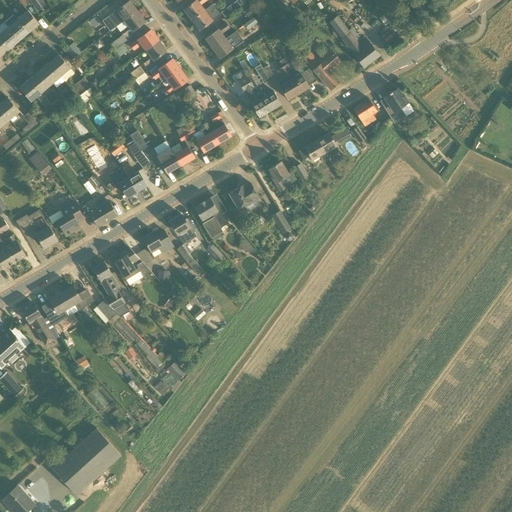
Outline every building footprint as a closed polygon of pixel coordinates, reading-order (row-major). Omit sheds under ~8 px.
[(30,0),(38,10),(46,4),(42,0),(30,0)] [(109,16),(112,21),(116,26),(124,20),(137,11),(129,0),(109,16)] [(195,0),(184,9),(192,19),(204,10),(200,5),(206,0),(195,0)] [(238,7),(235,2),(221,12),(225,17),(238,7)] [(199,30),(220,14),(216,9),(213,4),(204,10),(192,19),(199,30)] [(244,12),(248,17),(255,12),(250,7),(244,12)] [(18,19),(29,32),(39,23),(28,10),(18,19)] [(120,32),(124,37),(145,22),(137,11),(124,20),(128,26),(120,32)] [(8,27),(19,40),(29,32),(18,19),(14,15),(5,23),(8,27)] [(348,30),(338,15),(329,22),(354,54),(364,67),(379,55),(366,38),(362,40),(352,27),(348,30)] [(254,17),(244,25),(248,30),(257,22),(254,17)] [(226,23),(218,28),(205,38),(213,48),(226,38),(222,33),(230,27),(226,23)] [(19,40),(8,27),(0,33),(0,36),(10,48),(19,40)] [(158,40),(151,30),(130,45),(134,50),(142,44),(146,50),(158,40)] [(278,34),(275,30),(265,36),(267,40),(278,34)] [(0,56),(9,48),(10,48),(0,36),(0,56)] [(226,38),(213,48),(220,58),(241,43),(237,38),(230,44),(226,38)] [(119,40),(111,46),(114,51),(115,50),(123,44),(125,43),(121,39),(119,40)] [(158,40),(146,50),(149,55),(141,61),(145,66),(166,51),(158,40)] [(72,47),(67,51),(71,57),(76,53),(72,47)] [(329,69),(339,60),(333,52),(320,64),(310,53),(303,59),(331,90),(340,82),(329,69)] [(60,76),(70,68),(59,54),(49,63),(60,76)] [(279,61),(283,67),(298,93),(309,87),(301,73),(295,77),(292,72),(293,72),(284,58),(279,61)] [(163,73),(167,79),(180,69),(172,59),(151,74),(155,79),(163,73)] [(39,71),(50,85),(60,76),(49,63),(39,71)] [(263,68),(261,64),(255,68),(264,84),(270,80),(263,68)] [(268,65),(263,68),(270,80),(275,77),(268,65)] [(130,74),(135,80),(144,73),(140,67),(130,74)] [(278,70),(280,73),(282,77),(277,81),(288,100),(298,93),(283,67),(278,70)] [(167,95),(187,80),(180,69),(167,79),(171,84),(163,90),(167,95)] [(41,93),(50,85),(39,71),(29,79),(41,93)] [(117,82),(112,75),(104,81),(109,88),(117,82)] [(239,81),(238,82),(259,117),(268,111),(255,89),(247,76),(244,78),(239,81)] [(71,88),(74,92),(78,97),(91,86),(84,77),(71,88)] [(95,78),(89,82),(93,88),(99,84),(95,78)] [(29,79),(19,88),(31,101),(36,97),(46,109),(44,111),(47,115),(54,109),(51,105),(41,93),(29,79)] [(185,88),(188,95),(194,92),(190,85),(185,88)] [(255,89),(268,111),(281,104),(273,91),(266,95),(261,86),(255,89)] [(67,98),(74,92),(71,88),(64,94),(67,98)] [(385,96),(384,97),(385,97),(385,98),(390,105),(390,106),(386,109),(388,112),(391,117),(395,123),(403,118),(406,116),(401,108),(409,102),(408,102),(403,94),(401,96),(397,89),(392,92),(391,91),(389,93),(390,93),(389,94),(390,94),(385,97),(385,96)] [(0,103),(0,108),(10,119),(19,111),(8,97),(0,103)] [(353,108),(365,125),(374,119),(371,114),(376,110),(369,98),(353,108)] [(58,99),(51,105),(54,109),(62,103),(58,99)] [(0,127),(10,119),(0,108),(0,127)] [(38,123),(28,112),(23,117),(29,124),(22,129),(26,133),(38,123)] [(221,118),(217,113),(210,117),(213,122),(221,118)] [(182,127),(188,137),(192,135),(196,133),(192,127),(191,128),(186,119),(180,123),(182,127)] [(211,133),(217,144),(231,135),(225,125),(211,133)] [(357,126),(350,131),(360,143),(367,138),(357,126)] [(181,141),(188,137),(182,127),(176,130),(179,135),(178,136),(181,141)] [(319,139),(317,140),(328,159),(340,152),(336,145),(334,142),(349,134),(345,128),(331,136),(329,133),(319,139)] [(211,133),(205,136),(197,141),(203,152),(217,144),(211,133)] [(10,140),(13,144),(20,138),(17,134),(10,140)] [(140,135),(133,140),(141,151),(148,147),(140,135)] [(107,145),(115,156),(125,148),(117,138),(107,145)] [(10,140),(2,146),(6,150),(13,144),(10,140)] [(328,159),(317,140),(305,147),(305,148),(299,151),(304,159),(309,156),(311,160),(319,155),(323,162),(328,159)] [(188,146),(174,155),(181,165),(195,157),(188,146)] [(157,155),(161,163),(160,163),(167,173),(181,165),(174,155),(170,147),(157,155)] [(52,168),(46,161),(38,151),(29,159),(43,175),(52,168)] [(98,151),(90,156),(95,165),(93,166),(97,173),(108,166),(98,151)] [(141,151),(134,156),(138,162),(146,158),(141,151)] [(296,180),(292,172),(288,174),(281,162),(269,169),(272,174),(270,175),(280,192),(286,188),(285,186),(296,180)] [(301,163),(293,167),(301,180),(309,176),(301,163)] [(137,191),(147,185),(138,171),(134,174),(128,164),(122,167),(137,191)] [(119,184),(127,197),(137,191),(122,167),(109,175),(115,186),(119,184)] [(93,175),(88,179),(94,188),(100,184),(93,175)] [(238,188),(229,193),(232,199),(234,202),(239,209),(243,206),(244,207),(259,198),(255,191),(250,183),(245,186),(244,184),(238,188)] [(101,207),(90,213),(97,227),(98,227),(98,226),(117,214),(110,202),(108,203),(105,197),(98,202),(101,207)] [(210,198),(194,207),(203,220),(204,220),(205,222),(202,223),(209,235),(212,233),(220,228),(219,226),(228,221),(221,209),(218,211),(210,198)] [(77,222),(84,218),(74,201),(61,209),(65,216),(58,220),(66,235),(80,227),(77,222)] [(44,248),(57,240),(44,218),(44,217),(40,209),(28,216),(27,215),(16,221),(23,234),(30,230),(28,227),(37,222),(42,230),(36,234),(44,248)] [(272,216),(283,234),(290,230),(279,211),(272,216)] [(293,218),(289,222),(298,230),(308,218),(302,212),(295,220),(293,218)] [(182,215),(170,222),(177,234),(183,244),(197,236),(194,231),(187,218),(185,220),(182,215)] [(0,234),(10,229),(4,219),(0,221),(0,234)] [(154,231),(143,238),(151,251),(154,257),(162,252),(162,253),(173,246),(164,230),(156,235),(154,231)] [(13,235),(2,241),(14,262),(26,255),(13,235)] [(239,244),(245,252),(252,246),(246,239),(239,244)] [(14,262),(2,241),(0,242),(0,264),(3,269),(14,262)] [(182,245),(177,249),(187,261),(181,266),(189,274),(194,270),(198,274),(202,269),(199,266),(182,245)] [(208,249),(220,262),(225,258),(213,245),(208,249)] [(122,258),(115,262),(118,267),(126,280),(137,273),(140,271),(143,277),(144,279),(147,279),(154,275),(142,261),(139,258),(130,248),(120,254),(122,258)] [(104,261),(97,265),(92,268),(109,296),(104,299),(105,299),(113,310),(125,302),(110,276),(112,275),(104,261)] [(158,271),(157,279),(168,280),(169,273),(158,271)] [(73,286),(62,293),(71,307),(75,304),(78,310),(79,310),(94,301),(88,291),(79,297),(73,286)] [(62,293),(50,300),(56,310),(47,316),(53,325),(69,316),(74,313),(62,293)] [(238,297),(234,300),(239,306),(243,303),(238,297)] [(170,298),(164,305),(171,311),(177,303),(170,298)] [(118,316),(113,310),(105,299),(97,306),(112,324),(114,322),(121,331),(122,330),(147,355),(146,357),(156,368),(154,370),(159,375),(167,368),(162,362),(118,316)] [(33,303),(22,310),(29,324),(32,322),(41,337),(45,344),(54,339),(50,332),(41,317),(33,303)] [(47,317),(43,319),(49,329),(55,339),(59,336),(53,325),(47,317)] [(0,368),(0,369),(9,361),(10,363),(12,364),(14,363),(18,360),(19,358),(18,355),(17,354),(25,347),(9,328),(9,329),(0,337),(0,336),(0,368)] [(104,344),(101,351),(115,357),(113,359),(159,409),(162,406),(116,356),(121,353),(118,350),(104,344)] [(131,347),(124,351),(129,359),(136,355),(131,347)] [(88,363),(83,355),(74,361),(80,371),(85,368),(83,366),(88,363)] [(169,356),(162,362),(167,368),(174,362),(169,356)] [(73,363),(70,365),(75,374),(79,372),(73,363)] [(185,373),(175,363),(168,369),(178,380),(185,373)] [(0,376),(0,381),(13,397),(21,390),(5,372),(0,376)] [(139,389),(131,380),(128,383),(136,392),(139,389)] [(160,381),(154,387),(162,395),(170,388),(164,381),(162,383),(160,381)] [(180,383),(178,381),(171,390),(174,392),(180,383)] [(74,493),(118,453),(94,427),(50,467),(74,493)] [(13,511),(26,511),(32,507),(21,495),(23,492),(17,486),(2,500),(13,511)]
